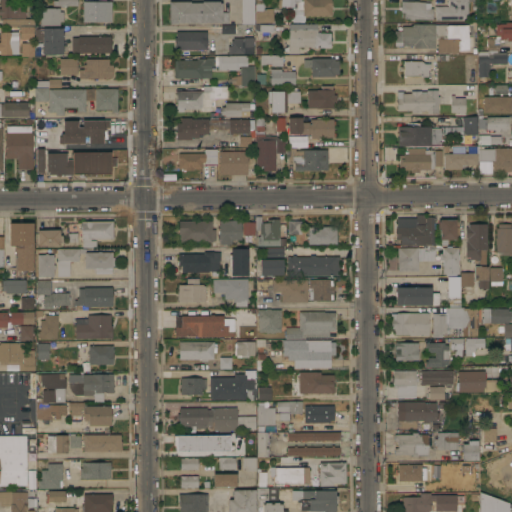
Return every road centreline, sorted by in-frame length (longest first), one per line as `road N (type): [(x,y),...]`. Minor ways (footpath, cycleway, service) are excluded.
road 1 (residential): [(0,200),(511,196)]
road 2 (residential): [(370,511),(366,0)]
road 3 (tertiary): [(147,511),(145,0)]
